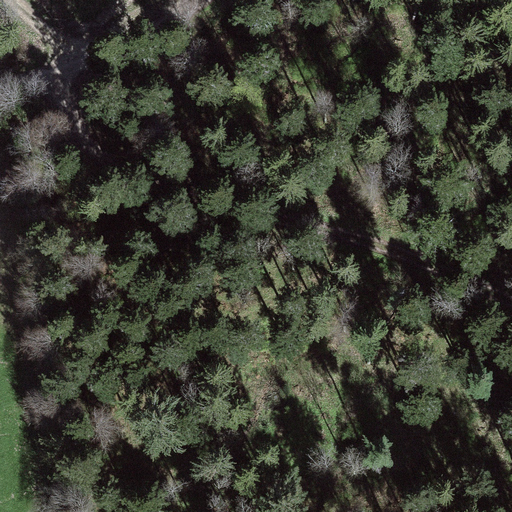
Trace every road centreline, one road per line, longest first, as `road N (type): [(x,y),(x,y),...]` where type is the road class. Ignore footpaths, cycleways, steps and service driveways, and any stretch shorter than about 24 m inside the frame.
road 1 (track): [(511,301),(426,255),(327,223),(168,189),(107,164),(70,126),(64,79)]
road 2 (track): [(188,0),(84,56),(64,79),(0,87)]
